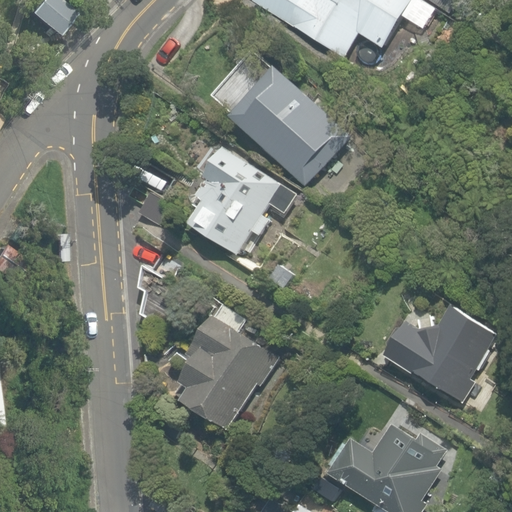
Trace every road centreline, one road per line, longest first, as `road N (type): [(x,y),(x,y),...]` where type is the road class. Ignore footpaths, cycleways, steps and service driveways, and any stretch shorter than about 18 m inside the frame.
road 1 (tertiary): [(96,101),(121,511)]
road 2 (residential): [(96,101),(60,106),(0,177)]
road 3 (tertiary): [(157,0),(112,49),(96,101)]
